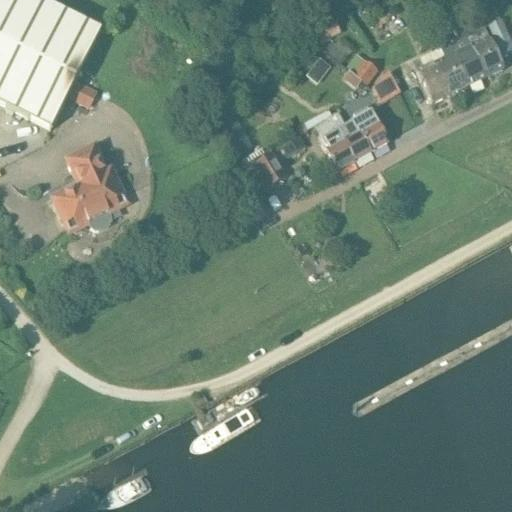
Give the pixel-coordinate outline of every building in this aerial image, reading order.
[(100,36),(35,3),(36,0),(0,0),(0,108),(50,134),(100,36)] [(511,49),(498,18),(485,23),(500,59),(511,53),(511,49)] [(332,20),(305,34),(313,50),(320,46),(321,48),(329,44),(329,42),(340,36),(332,20)] [(466,39),(486,80),(503,72),(483,31),(466,39)] [(486,80),(466,39),(449,48),(468,89),(486,80)] [(337,44),(326,58),(339,68),(350,53),(337,44)] [(438,72),(450,97),(468,89),(449,48),(441,52),(430,57),(438,72)] [(430,107),(450,97),(438,72),(430,57),(419,63),(411,67),(430,107)] [(355,58),(328,93),(340,102),(345,96),(356,103),(378,76),(355,58)] [(197,84),(204,101),(228,91),(226,85),(254,73),(249,61),(197,84)] [(319,65),(307,81),(316,88),(328,73),(319,65)] [(372,96),(380,110),(398,99),(387,79),(372,96)] [(76,85),(67,102),(82,109),(90,92),(76,85)] [(222,98),(205,105),(210,116),(227,109),(222,98)] [(387,148),(369,115),(366,111),(353,118),(355,123),(348,127),(355,140),(358,138),(369,158),(387,148)] [(343,147),(353,166),(369,158),(358,138),(355,140),(348,127),(344,129),(337,117),(331,121),(327,114),(325,116),(336,136),(338,135),(344,147),(343,147)] [(336,136),(325,116),(302,128),(306,134),(313,130),(326,153),(324,154),(336,175),(353,166),(343,147),(344,147),(338,135),(336,136)] [(282,153),(288,163),(305,152),(299,142),(282,153)] [(106,177),(93,152),(67,166),(75,182),(47,196),(52,205),(53,204),(69,237),(88,227),(91,233),(94,235),(99,235),(109,230),(112,226),(111,222),(109,217),(127,207),(111,175),(106,177)] [(259,198),(265,195),(287,181),(271,153),(242,169),(259,198)]
